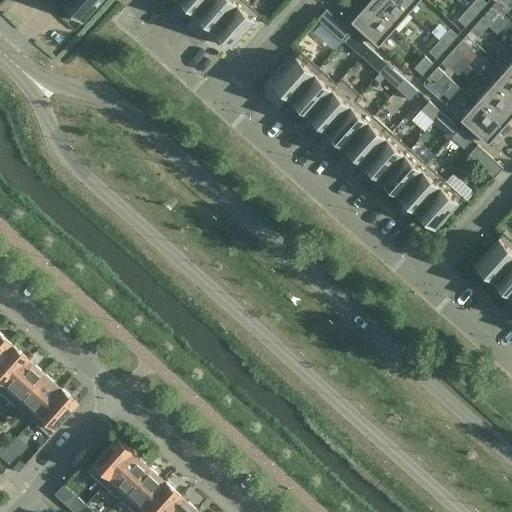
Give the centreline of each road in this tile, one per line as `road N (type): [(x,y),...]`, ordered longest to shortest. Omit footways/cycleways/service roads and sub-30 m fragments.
road 1 (tertiary): [(511,457),(115,100),(29,76)]
road 2 (tertiary): [(29,76),(78,169),(461,511)]
road 3 (residential): [(219,102),(420,282)]
road 4 (residential): [(117,394),(246,511)]
road 5 (residential): [(0,287),(117,394)]
road 6 (residential): [(16,511),(117,394)]
road 7 (residential): [(313,0),(219,102)]
road 8 (residential): [(511,179),(420,282)]
road 9 (residential): [(123,18),(219,102)]
road 10 (residential): [(420,282),(511,364)]
